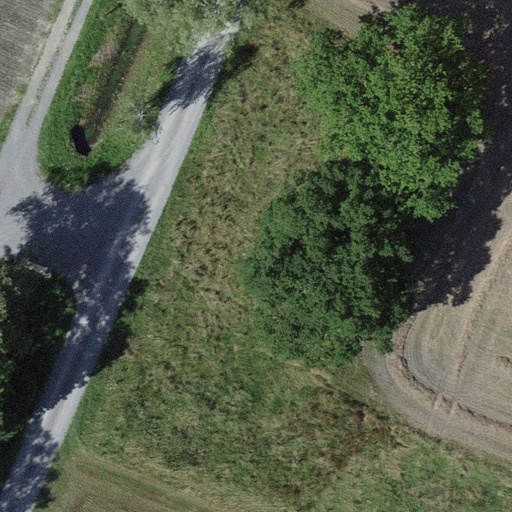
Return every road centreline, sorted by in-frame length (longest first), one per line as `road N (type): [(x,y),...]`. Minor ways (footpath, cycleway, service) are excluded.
road 1 (track): [(233,0),(14,511)]
road 2 (track): [(24,138),(90,331)]
road 3 (track): [(164,163),(0,259)]
road 4 (track): [(84,0),(24,138)]
